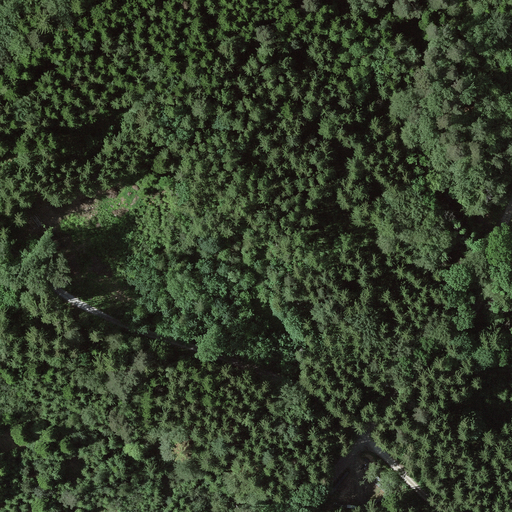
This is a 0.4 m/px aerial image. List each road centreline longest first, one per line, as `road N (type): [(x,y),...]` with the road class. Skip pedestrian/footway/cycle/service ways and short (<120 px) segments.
road 1 (track): [(446,511),(325,399),(131,327),(0,238)]
road 2 (track): [(511,205),(481,302),(368,423),(310,511)]
road 3 (track): [(0,103),(149,0)]
